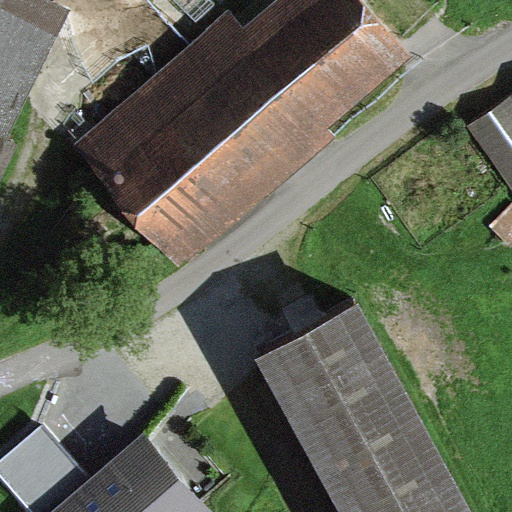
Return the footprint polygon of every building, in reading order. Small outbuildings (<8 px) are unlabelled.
[(0,0),(0,147),(67,9),(47,0),(0,0)] [(393,45),(355,0),(276,0),(243,28),(228,11),(76,138),(175,257),(330,127),(315,109),(393,45)] [(511,88),(474,117),(511,167),(511,88)] [(471,511),(352,293),(252,347),(342,511),(471,511)] [(50,511),(191,511),(206,500),(146,431),(50,511)]
